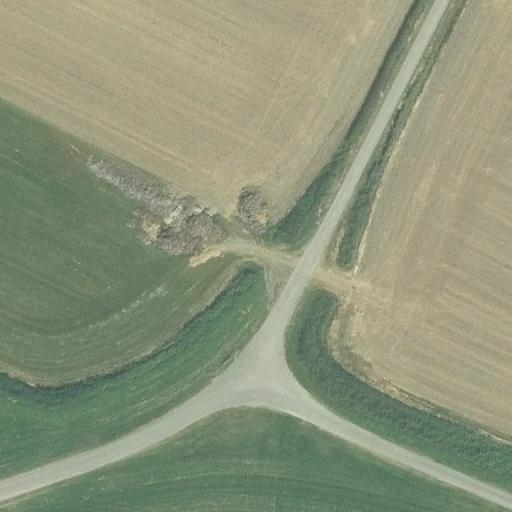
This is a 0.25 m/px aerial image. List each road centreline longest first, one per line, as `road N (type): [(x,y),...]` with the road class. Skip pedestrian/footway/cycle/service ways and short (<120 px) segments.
road 1 (unclassified): [(266,374),(278,328),(446,0)]
road 2 (unclassified): [(0,491),(159,431),(266,374)]
road 3 (unclassified): [(266,374),(317,417),(511,504)]
